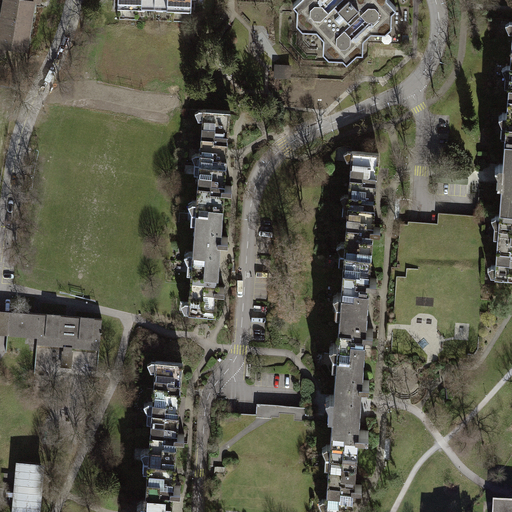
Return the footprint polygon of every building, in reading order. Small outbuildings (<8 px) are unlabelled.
[(34,1),(29,0),(11,0),(6,34),(0,33),(0,44),(6,46),(25,49),(33,2),(34,1)] [(155,8),(154,0),(118,0),(118,3),(127,3),(127,7),(155,8)] [(154,0),(155,8),(191,10),(191,0),(154,0)] [(297,0),(294,3),(298,8),(297,22),(303,28),(317,28),(324,36),(323,50),(329,57),(343,57),(347,61),(357,52),(363,52),(364,38),(371,31),(386,31),(392,26),(392,11),(397,7),(389,0),(297,0)] [(199,163),(226,165),(227,154),(228,141),(227,141),(227,136),(229,136),(230,111),(203,109),(199,163)] [(502,174),(511,174),(511,123),(506,123),(502,174)] [(352,150),(348,204),(375,206),(377,183),(376,183),(376,177),(377,177),(379,152),(352,150)] [(196,211),(223,213),(225,190),(232,190),(232,186),(225,185),(226,175),(226,165),(199,163),(196,211)] [(499,224),(511,225),(511,174),(502,174),(499,224)] [(348,204),(345,253),(372,255),(373,231),(381,232),(381,227),(374,226),(375,206),(348,204)] [(192,261),(219,263),(220,250),(221,241),(228,241),(229,236),(221,236),(223,213),(196,211),(192,261)] [(511,225),(499,224),(495,276),(511,277),(511,225)] [(345,253),(341,303),(368,305),(370,282),(377,283),(377,278),(370,277),(372,255),(345,253)] [(219,263),(192,261),(189,313),(215,315),(217,291),(224,292),(225,287),(218,286),(218,279),(219,263)] [(341,303),(337,354),(364,356),(366,333),(373,333),(374,328),(366,328),(368,305),(341,303)] [(0,334),(37,338),(38,335),(8,332),(9,313),(27,314),(27,312),(0,309),(0,334)] [(27,314),(9,313),(8,332),(38,335),(37,338),(37,344),(45,345),(45,342),(66,344),(65,346),(71,347),(71,344),(91,346),(91,349),(99,349),(102,318),(27,312),(27,314)] [(66,344),(45,342),(45,345),(64,346),(63,350),(62,350),(61,367),(72,368),(73,351),(72,351),(72,347),(91,349),(91,346),(71,344),(71,347),(65,346),(66,344)] [(334,402),(333,405),(360,407),(360,404),(362,384),(369,384),(370,379),(362,379),(364,356),(337,354),(334,402)] [(152,412),(179,414),(183,362),(156,361),(152,412)] [(359,429),(360,407),(333,405),(330,455),(357,457),(358,434),(369,435),(369,430),(359,429)] [(149,459),(175,461),(177,438),(184,439),(185,434),(177,433),(179,414),(152,412),(149,459)] [(355,484),(357,457),(330,455),(326,510),(353,511),(354,488),(362,489),(362,484),(355,484)] [(175,461),(149,459),(145,510),(172,511),(173,489),(181,490),(181,485),(174,484),(175,461)] [(37,511),(42,463),(20,461),(15,511),(37,511)]
